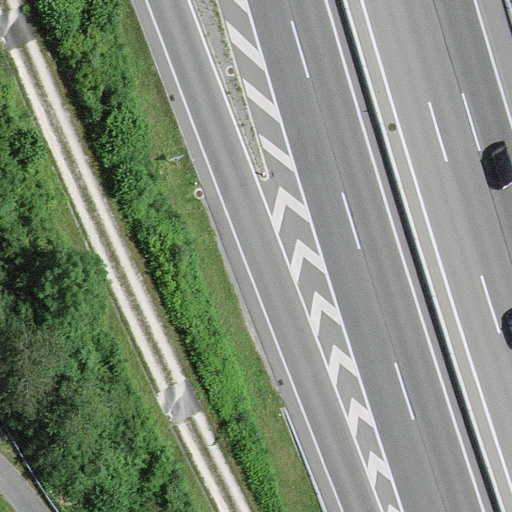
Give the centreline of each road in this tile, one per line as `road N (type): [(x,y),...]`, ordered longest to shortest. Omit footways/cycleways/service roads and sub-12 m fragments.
road 1 (track): [(238,511),(95,224),(3,0)]
road 2 (motorway): [(167,0),(376,511)]
road 3 (motorway): [(292,0),(328,133),(460,511)]
road 4 (motorway): [(511,309),(417,0)]
